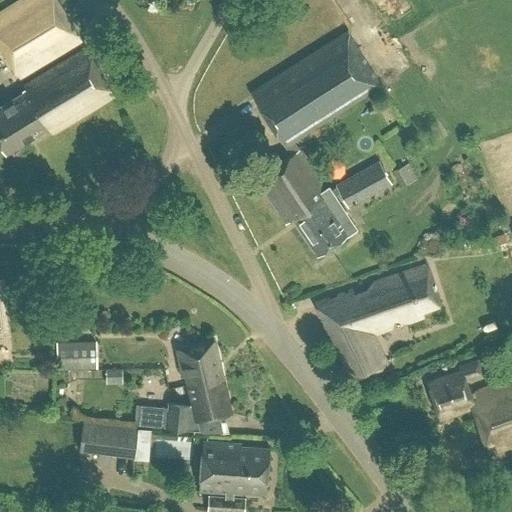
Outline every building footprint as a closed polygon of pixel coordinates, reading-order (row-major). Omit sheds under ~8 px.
[(0,44),(19,76),(80,38),(56,0),(19,0),(0,12),(0,44)] [(284,146),(380,85),(347,31),(251,92),(284,146)] [(53,131),(113,94),(84,48),(23,86),(25,89),(0,104),(0,142),(5,151),(49,124),(53,131)] [(294,151),(298,148),(293,140),(284,146),(289,154),(294,151)] [(256,177),(286,222),(293,217),(291,215),(322,194),(320,191),(294,151),(289,154),(256,177)] [(329,187),(328,186),(320,191),(322,194),(291,215),(293,217),(317,253),(355,227),(339,201),(343,198),(348,207),(392,183),(379,159),(335,182),(335,183),(329,187)] [(401,185),(417,177),(409,162),(393,170),(401,185)] [(424,316),(422,310),(440,304),(426,264),(316,302),(353,378),(386,361),(374,332),(390,326),(393,316),(404,311),(408,321),(424,316)] [(200,381),(220,376),(212,338),(174,347),(181,375),(184,374),(186,382),(200,379),(200,381)] [(59,367),(91,366),(90,340),(59,341),(59,367)] [(511,376),(469,392),(465,382),(485,375),(478,357),(457,364),(459,369),(427,379),(440,417),(473,406),(490,452),(511,443),(511,376)] [(200,379),(186,382),(192,404),(168,402),(167,406),(140,403),(138,423),(165,425),(195,429),(196,419),(228,412),(220,376),(200,381),(200,379)] [(79,451),(133,456),(136,428),(82,423),(79,451)] [(265,493),(269,446),(202,440),(198,489),(221,491),(221,496),(208,495),(207,509),(239,511),(242,511),(244,498),(232,497),(232,492),(242,493),(242,490),(265,493)] [(107,506),(109,495),(83,491),(81,501),(107,506)]
